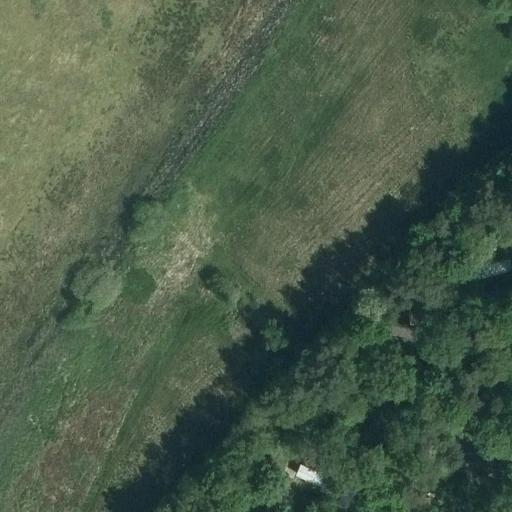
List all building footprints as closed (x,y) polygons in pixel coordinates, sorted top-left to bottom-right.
[(511,256),(474,263),(476,276),(511,269),(511,256)] [(470,272),(459,275),(461,282),(472,279),(470,272)] [(391,320),(390,341),(415,342),(416,321),(391,320)] [(429,356),(427,367),(441,369),(443,358),(429,356)] [(498,398),(493,404),(502,413),(507,407),(498,398)] [(391,403),(357,438),(371,452),(406,418),(391,403)] [(455,466),(498,464),(497,448),(455,450),(455,466)] [(304,462),(300,473),(333,484),(336,473),(304,462)] [(370,473),(369,486),(384,486),(384,473),(370,473)] [(392,489),(391,511),(397,511),(431,511),(432,496),(409,496),(409,490),(392,489)]
